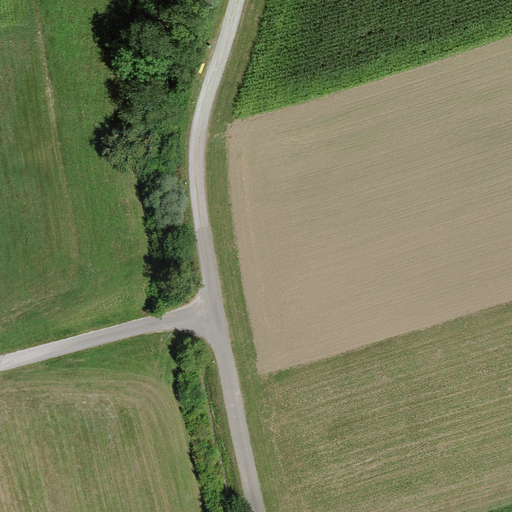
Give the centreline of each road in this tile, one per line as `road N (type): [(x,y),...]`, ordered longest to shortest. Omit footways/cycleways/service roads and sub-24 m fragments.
road 1 (track): [(231,0),(192,130),(193,196),(208,316),(254,511)]
road 2 (track): [(208,316),(101,330),(0,359)]
